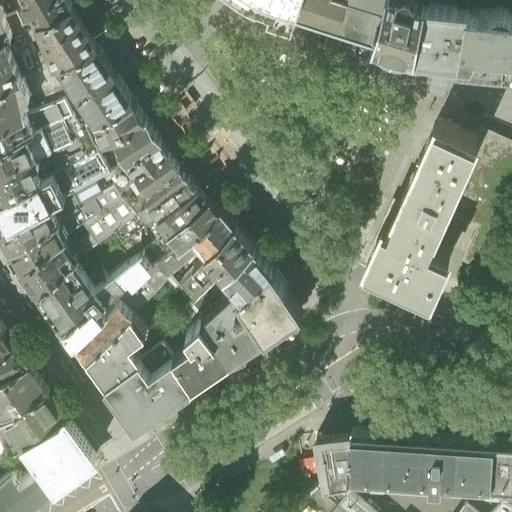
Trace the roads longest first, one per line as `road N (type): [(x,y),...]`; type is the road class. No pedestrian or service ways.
road 1 (residential): [(169,46),(209,20),(239,15),(433,81),(511,88)]
road 2 (tertiary): [(338,270),(169,46)]
road 3 (unclassified): [(354,331),(297,350),(138,460)]
road 4 (tertiary): [(154,480),(314,376),(354,331)]
road 5 (tertiary): [(481,342),(471,315),(338,270)]
road 6 (tertiary): [(354,331),(401,326),(481,342)]
